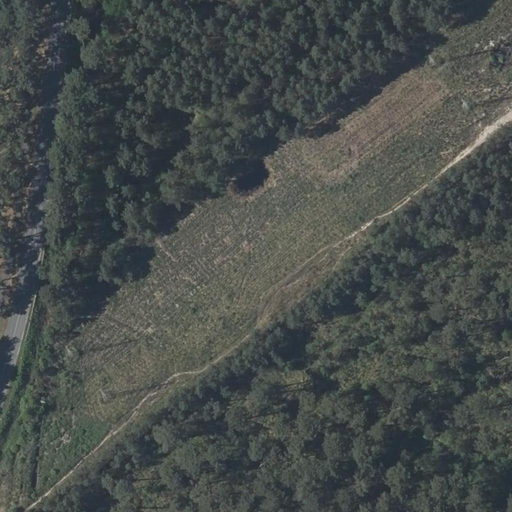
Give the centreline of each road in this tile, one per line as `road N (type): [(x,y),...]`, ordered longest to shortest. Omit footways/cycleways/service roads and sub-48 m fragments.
road 1 (track): [(511,121),(24,511)]
road 2 (secondary): [(0,379),(32,249),(59,0)]
